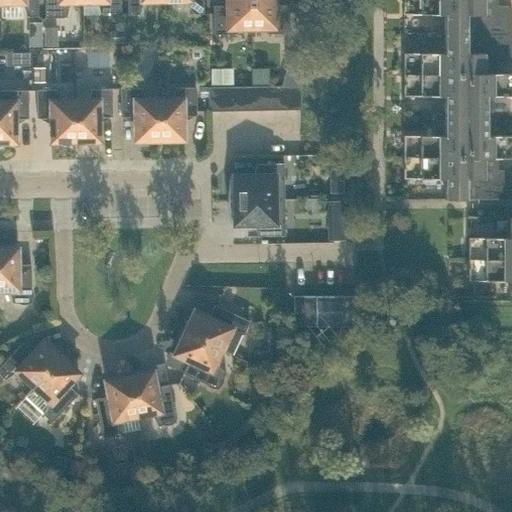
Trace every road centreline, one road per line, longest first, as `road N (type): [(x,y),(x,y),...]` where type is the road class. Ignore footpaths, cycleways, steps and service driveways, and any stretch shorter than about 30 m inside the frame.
road 1 (residential): [(186,248),(150,335),(131,347),(96,350),(67,322),(59,182)]
road 2 (residential): [(186,248),(193,218),(181,183),(59,182)]
